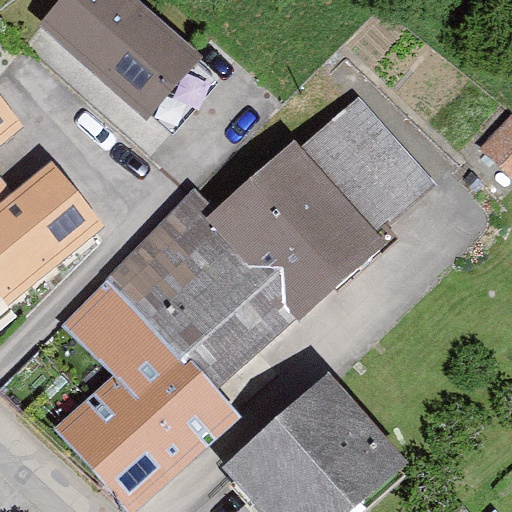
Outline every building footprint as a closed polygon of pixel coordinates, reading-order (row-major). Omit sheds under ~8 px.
[(75,0),(42,36),(152,135),(215,65),(142,0),(75,0)] [(0,96),(0,156),(30,133),(0,96)] [(511,119),(484,146),(511,176),(511,119)] [(303,151),(212,231),(216,236),(304,333),(394,254),(303,151)] [(0,216),(0,309),(10,322),(110,240),(54,173),(5,212),(0,216)] [(107,400),(57,446),(120,511),(161,511),(245,433),(227,402),(304,333),(216,236),(167,227),(50,340),(107,400)] [(240,485),(265,511),(381,511),(425,471),(343,386),(240,485)]
